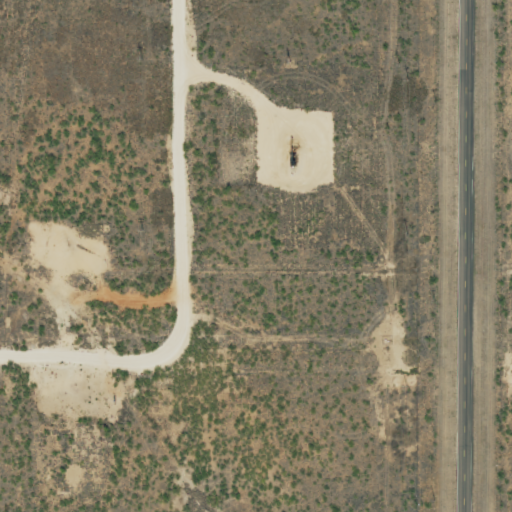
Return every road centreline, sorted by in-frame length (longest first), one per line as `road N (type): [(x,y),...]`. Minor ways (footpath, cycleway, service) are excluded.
road 1 (tertiary): [(462,511),(464,0)]
road 2 (track): [(179,0),(184,307),(159,327),(0,332)]
